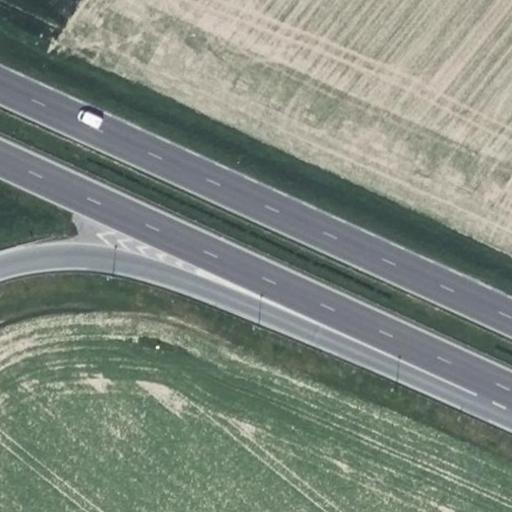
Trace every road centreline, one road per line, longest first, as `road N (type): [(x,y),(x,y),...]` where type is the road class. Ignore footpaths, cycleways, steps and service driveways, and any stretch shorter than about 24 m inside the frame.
road 1 (primary): [(511,318),(0,84)]
road 2 (primary): [(0,158),(511,390)]
road 3 (unclassified): [(0,268),(64,257),(160,274),(511,424)]
